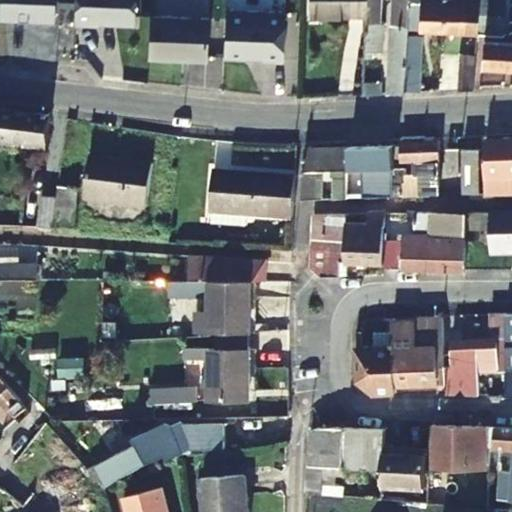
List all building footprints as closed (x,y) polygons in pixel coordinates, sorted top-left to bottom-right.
[(1,0),(1,18),(56,20),(56,0),(1,0)] [(77,0),(76,25),(99,26),(99,24),(136,25),(137,0),(77,0)] [(366,6),(365,0),(308,0),(308,19),(348,20),(349,10),(366,9),(366,6)] [(391,0),(391,24),(407,25),(408,0),(365,0),(366,6),(380,7),(380,0),(391,0)] [(407,29),(443,30),(443,0),(408,0),(407,25),(407,29)] [(443,0),(443,30),(478,31),(479,0),(443,0)] [(287,12),(227,9),(225,56),(248,56),(248,53),(263,54),(263,60),(284,61),(287,12)] [(210,18),(152,16),(150,57),(208,60),(210,18)] [(381,51),(382,24),(365,23),(364,59),(373,59),(373,51),(381,51)] [(407,25),(391,24),(388,95),(405,94),(407,48),(407,29),(407,25)] [(511,45),(484,45),(484,66),(511,67),(511,45)] [(424,48),(407,48),(405,94),(422,93),(424,48)] [(475,90),(476,57),(449,58),(447,91),(475,90)] [(384,86),(363,86),(363,97),(384,95),(384,86)] [(0,110),(0,139),(46,144),(50,116),(0,110)] [(511,139),(487,141),(487,194),(511,193),(511,139)] [(442,195),(442,145),(404,145),(404,161),(420,161),(422,187),(431,187),(432,195),(442,195)] [(396,197),(395,185),(395,146),(354,149),(355,171),(350,171),(350,199),(362,198),(363,171),(377,171),(377,190),(387,191),(388,197),(396,197)] [(325,172),(350,171),(355,171),(354,149),(308,150),(304,201),(325,200),(325,172)] [(480,149),(464,149),(464,194),(481,194),(480,149)] [(91,154),(86,196),(149,203),(153,160),(91,154)] [(215,209),(295,212),(296,172),(216,169),(215,209)] [(43,184),(42,196),(59,197),(60,185),(43,184)] [(78,187),(60,185),(59,197),(56,224),(75,226),(78,187)] [(418,186),(395,185),(396,197),(418,196),(418,186)] [(42,196),(39,226),(56,227),(56,224),(59,197),(42,196)] [(0,223),(26,225),(26,199),(0,197),(0,223)] [(511,211),(494,212),(495,252),(511,251),(511,211)] [(345,263),(353,263),(385,264),(387,214),(372,214),(371,225),(348,225),(348,214),(314,215),(313,268),(325,278),(345,277),(345,263)] [(388,268),(467,272),(467,218),(433,217),(433,222),(416,222),(416,231),(449,231),(449,247),(388,247),(388,268)] [(253,280),(268,280),(270,261),(195,256),(193,280),(213,280),(253,280)] [(0,279),(41,280),(41,262),(4,261),(4,266),(0,265),(0,279)] [(215,336),(254,334),(253,280),(213,280),(215,336)] [(456,373),(480,372),(508,371),(506,314),(491,314),(492,339),(455,343),(456,373)] [(449,374),(447,319),(419,320),(417,325),(397,325),(398,350),(361,349),(362,382),(378,394),(400,394),(400,387),(450,385),(449,374)] [(210,353),(210,402),(256,401),(255,353),(210,353)] [(480,396),(480,372),(456,373),(449,374),(450,385),(450,395),(480,396)] [(0,398),(10,410),(25,419),(32,411),(1,376),(0,376),(0,398)] [(198,399),(197,382),(151,385),(152,402),(198,399)] [(271,433),(270,418),(243,418),(243,433),(271,433)] [(486,427),(434,426),(433,470),(455,470),(455,465),(486,466),(486,427)] [(511,427),(498,427),(498,447),(511,448),(511,427)] [(386,453),(387,429),(320,428),(312,435),(310,464),(386,464),(386,453)] [(144,453),(154,449),(148,439),(139,443),(144,453)] [(99,465),(110,484),(150,464),(144,453),(139,443),(99,465)] [(168,446),(154,449),(144,453),(150,464),(172,456),(168,446)] [(428,453),(386,453),(386,464),(386,484),(428,484),(428,453)] [(15,474),(5,488),(27,504),(37,491),(15,474)] [(491,475),(491,496),(503,497),(503,476),(491,475)] [(206,484),(209,511),(250,511),(247,481),(206,484)] [(172,511),(165,487),(127,498),(130,511),(172,511)]
